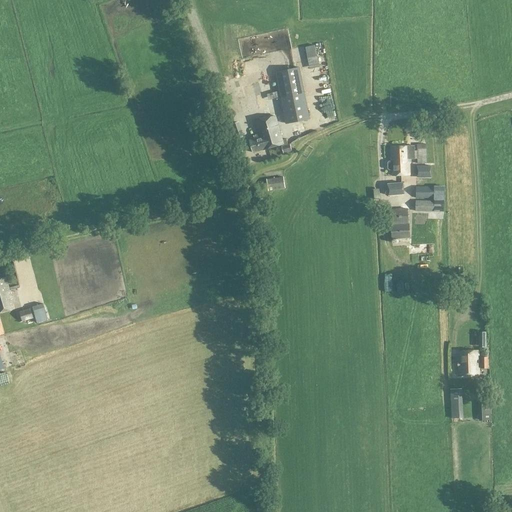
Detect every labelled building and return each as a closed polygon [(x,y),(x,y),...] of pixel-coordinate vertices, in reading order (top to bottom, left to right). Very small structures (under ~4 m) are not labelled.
[(276,72),(287,123),(310,118),(300,67),(276,72)] [(264,79),(236,85),(241,111),(270,105),(264,79)] [(255,122),(259,134),(260,137),(264,135),(267,149),(282,144),(282,146),(281,146),(283,153),(292,151),(290,144),(288,145),(286,139),(282,140),(279,131),(278,126),(275,116),(255,122)] [(249,140),(253,153),(267,149),(264,135),(260,137),(259,134),(254,135),(255,138),(249,140)] [(417,144),(417,164),(426,164),(426,144),(417,144)] [(388,154),(387,155),(387,161),(389,162),(392,162),(392,176),(410,175),(409,162),(411,162),(411,159),(415,159),(414,146),(391,147),(391,153),(388,154)] [(416,177),(430,177),(431,165),(417,164),(416,177)] [(285,188),(283,178),(283,177),(267,180),(269,191),(285,188)] [(388,184),(389,196),(404,194),(404,183),(388,184)] [(416,187),(417,198),(435,198),(435,199),(445,199),(445,186),(416,187)] [(416,211),(440,212),(440,202),(416,201),(416,211)] [(391,210),(392,239),(410,238),(409,223),(408,223),(407,209),(409,209),(409,204),(402,204),(403,209),(391,210)] [(0,296),(10,293),(6,278),(0,279),(0,296)] [(10,293),(0,296),(0,312),(15,309),(10,293)] [(47,319),(43,300),(32,302),(35,321),(47,319)] [(20,312),(23,321),(33,318),(30,309),(20,312)] [(481,361),(478,361),(478,352),(458,352),(459,363),(459,367),(459,375),(479,375),(479,364),(481,364),(481,369),(488,369),(487,358),(481,358),(481,361)] [(451,419),(462,418),(461,390),(450,390),(451,419)] [(491,421),(490,396),(481,397),(481,421),(491,421)]
